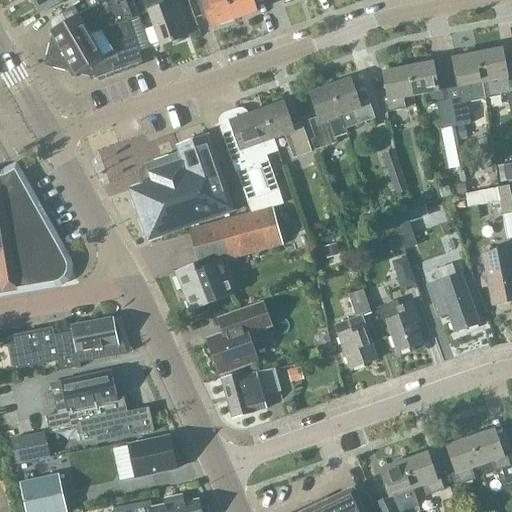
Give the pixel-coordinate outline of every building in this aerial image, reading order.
[(31,0),(40,14),(65,0),(31,0)] [(84,0),(72,7),(77,16),(51,32),(56,41),(51,62),(69,67),(70,66),(76,76),(85,71),(94,73),(96,78),(93,79),(94,80),(143,63),(129,23),(140,19),(139,16),(132,0),(84,0)] [(132,0),(139,16),(148,13),(161,47),(184,38),(179,30),(186,26),(177,2),(164,7),(161,0),(132,0)] [(195,0),(201,17),(206,15),(211,29),(233,21),(225,0),(195,0)] [(225,0),(233,21),(256,14),(250,0),(225,0)] [(435,24),(433,44),(447,46),(450,26),(435,24)] [(511,81),(511,78),(507,79),(502,50),(477,55),(486,99),(507,95),(511,118),(511,117),(511,81)] [(448,91),(455,128),(471,124),(467,103),(486,99),(477,55),(452,60),(458,89),(448,91)] [(442,130),(455,128),(448,91),(441,92),(438,93),(432,64),(408,69),(413,98),(423,96),(425,106),(437,104),(442,130)] [(403,100),(413,98),(408,69),(383,74),(389,103),(385,103),(387,114),(406,110),(403,100)] [(349,80),(329,87),(339,117),(340,117),(344,131),(374,120),(368,101),(358,105),(349,80)] [(339,117),(329,87),(308,94),(317,119),(308,122),(314,141),(310,143),(314,153),(336,146),(334,141),(346,136),(344,131),(340,117),(339,117)] [(284,137),(289,150),(293,162),(311,156),(300,125),(291,128),(283,103),(262,110),(273,141),(284,137)] [(262,145),(273,141),(262,110),(247,116),(243,111),(239,109),(220,115),(219,119),(218,126),(235,174),(236,173),(246,202),(279,190),(262,145)] [(465,126),(457,128),(459,140),(468,138),(465,126)] [(143,186),(130,190),(148,242),(235,211),(234,209),(229,194),(207,135),(177,146),(183,161),(148,174),(151,182),(143,186)] [(394,152),(381,156),(394,196),(408,192),(394,152)] [(511,164),(498,167),(501,183),(511,180),(511,164)] [(0,292),(2,292),(3,293),(55,283),(61,282),(65,277),(67,272),(69,266),(66,260),(16,169),(0,178),(0,292)] [(509,186),(498,188),(500,200),(503,216),(511,214),(511,199),(511,194),(509,186)] [(449,187),(436,190),(438,200),(451,197),(449,187)] [(498,188),(475,193),(477,205),(500,200),(498,188)] [(279,190),(246,202),(252,214),(274,208),(284,204),(279,190)] [(433,190),(421,194),(423,201),(435,198),(433,190)] [(423,206),(391,217),(404,252),(416,247),(408,224),(427,217),(423,206)] [(221,262),(283,245),(274,208),(252,214),(189,231),(199,263),(202,269),(200,270),(199,268),(197,268),(196,265),(178,271),(193,310),(233,295),(221,262)] [(305,231),(286,237),(290,252),(309,245),(305,231)] [(336,245),(325,249),(327,256),(338,252),(336,245)] [(510,304),(511,303),(511,270),(511,265),(511,264),(511,258),(510,250),(481,256),(485,277),(488,276),(494,306),(509,303),(510,304)] [(427,286),(432,301),(438,318),(448,315),(454,334),(478,326),(460,274),(458,275),(454,265),(436,271),(440,282),(427,286)] [(404,273),(399,280),(402,288),(415,284),(411,271),(404,273)] [(351,370),(377,360),(365,327),(362,317),(371,314),(364,290),(348,295),(355,320),(347,322),(335,326),(351,370)] [(380,307),(386,323),(397,354),(422,346),(415,325),(418,324),(411,304),(402,307),(399,301),(380,307)] [(248,335),(271,326),(263,304),(225,317),(226,318),(227,318),(232,331),(208,340),(220,375),(258,362),(248,335)] [(16,369),(58,360),(61,372),(81,368),(80,363),(125,355),(122,344),(124,344),(115,317),(72,326),(73,331),(55,335),(53,327),(10,336),(16,369)] [(300,368),(289,372),(292,383),(304,380),(300,368)] [(242,379),(241,373),(221,379),(232,418),(265,409),(261,396),(279,391),(273,370),(242,379)] [(155,432),(150,408),(128,412),(125,397),(118,399),(112,371),(51,384),(53,393),(56,409),(57,414),(46,416),(50,434),(78,428),(81,442),(96,439),(98,444),(155,432)] [(53,393),(44,395),(47,411),(56,409),(53,393)] [(502,470),(507,485),(508,484),(511,482),(511,450),(502,454),(494,431),(470,439),(480,467),(481,468),(485,476),(502,470)] [(46,433),(11,441),(16,464),(51,457),(46,433)] [(170,437),(129,446),(136,478),(177,470),(170,437)] [(472,470),(480,467),(470,439),(446,448),(456,475),(453,476),(457,486),(475,480),(472,470)] [(404,462),(414,491),(423,488),(426,497),(444,490),(441,480),(437,482),(427,454),(404,462)] [(405,494),(414,491),(404,462),(380,470),(390,498),(378,504),(381,511),(400,511),(398,507),(408,504),(405,494)] [(20,484),(26,511),(67,511),(60,475),(20,484)] [(364,511),(353,489),(306,511),(364,511)] [(201,511),(199,500),(185,503),(183,496),(164,500),(165,505),(153,508),(151,501),(114,509),(114,511),(201,511)]
